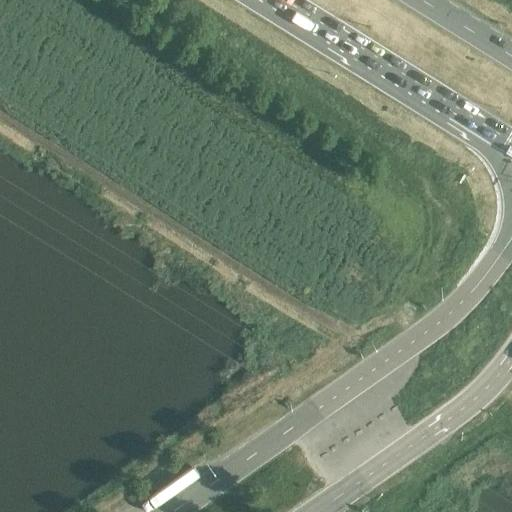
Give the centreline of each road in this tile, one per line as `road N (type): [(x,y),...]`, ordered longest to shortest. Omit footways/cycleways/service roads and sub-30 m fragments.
road 1 (unclassified): [(503,257),(444,325),(179,511)]
road 2 (unclassified): [(323,511),(482,399),(511,355)]
road 3 (primary): [(283,0),(455,106)]
